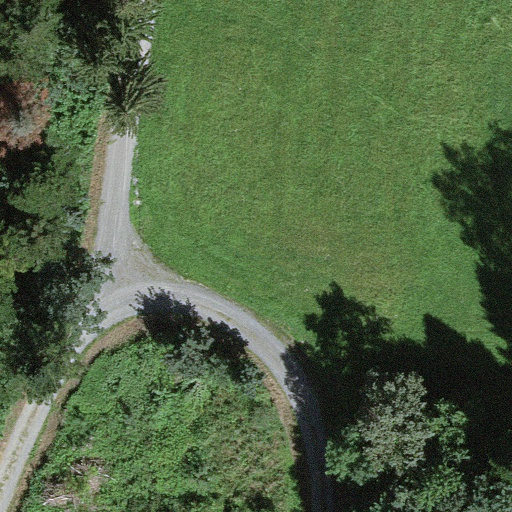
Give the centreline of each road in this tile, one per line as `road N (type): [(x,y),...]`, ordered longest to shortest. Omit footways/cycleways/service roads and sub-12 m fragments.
road 1 (track): [(322,511),(309,416),(262,341),(205,306),(126,301),(116,211),(148,0)]
road 2 (track): [(0,468),(62,345),(126,301)]
